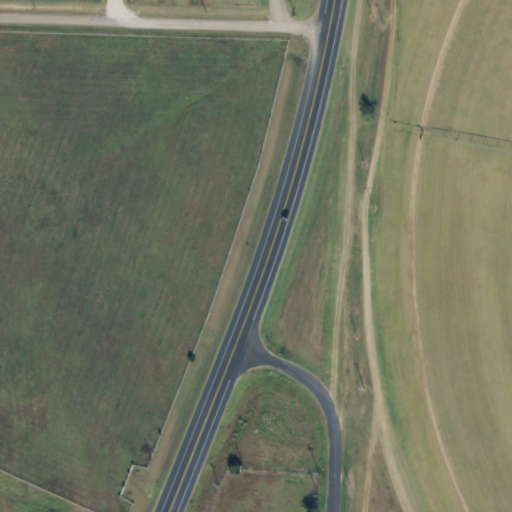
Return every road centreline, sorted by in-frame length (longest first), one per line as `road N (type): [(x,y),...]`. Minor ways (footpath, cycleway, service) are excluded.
road 1 (primary): [(236,345),(296,176),(335,0)]
road 2 (residential): [(332,32),(0,16)]
road 3 (residential): [(331,511),(335,457),(326,401),(287,366),(236,345)]
road 4 (primary): [(167,511),(236,345)]
